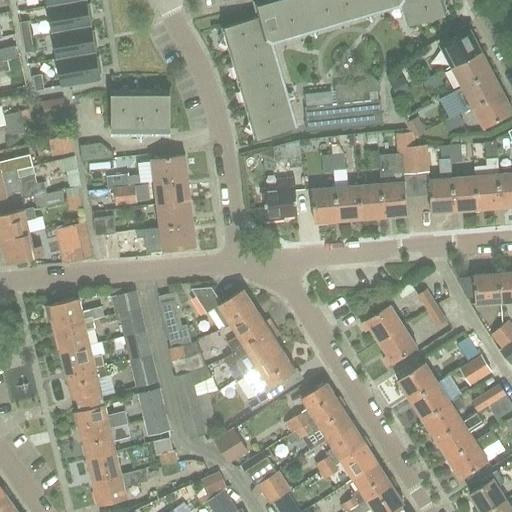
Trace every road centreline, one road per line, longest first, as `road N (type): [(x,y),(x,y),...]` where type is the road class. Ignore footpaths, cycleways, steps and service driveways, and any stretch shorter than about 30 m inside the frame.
road 1 (residential): [(434,511),(271,259)]
road 2 (residential): [(238,262),(220,127),(170,0)]
road 3 (residential): [(271,259),(511,241)]
road 4 (residential): [(0,283),(238,262)]
